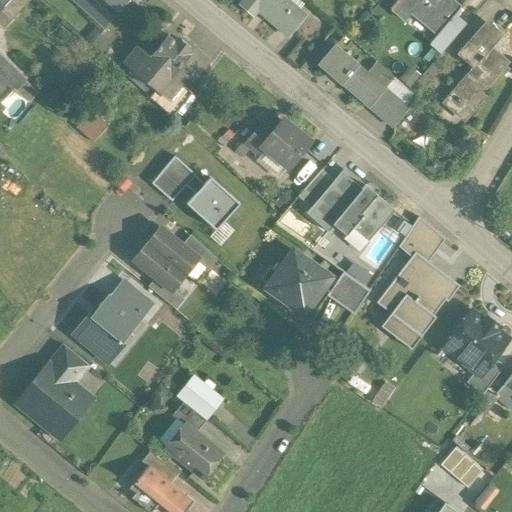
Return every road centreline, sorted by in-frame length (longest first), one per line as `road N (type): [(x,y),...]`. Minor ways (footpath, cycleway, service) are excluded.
road 1 (residential): [(451,223),(179,0)]
road 2 (residential): [(128,215),(0,371)]
road 3 (residential): [(233,511),(315,383)]
road 4 (residential): [(0,429),(101,511)]
